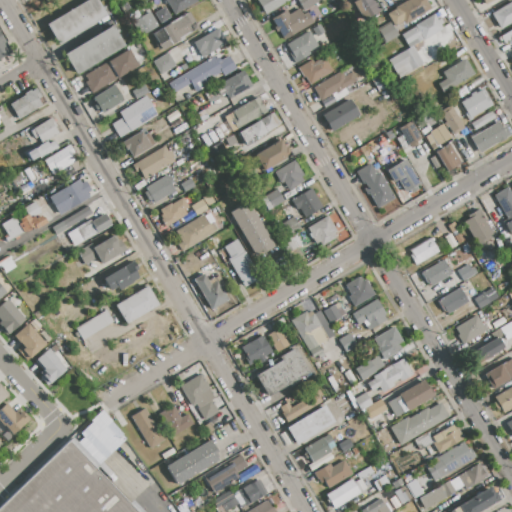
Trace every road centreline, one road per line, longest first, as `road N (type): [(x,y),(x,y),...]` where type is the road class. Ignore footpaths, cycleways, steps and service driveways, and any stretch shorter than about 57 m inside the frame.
road 1 (residential): [(3,0),(308,511)]
road 2 (residential): [(228,0),(511,475)]
road 3 (residential): [(107,401),(511,160)]
road 4 (residential): [(10,249),(115,187)]
